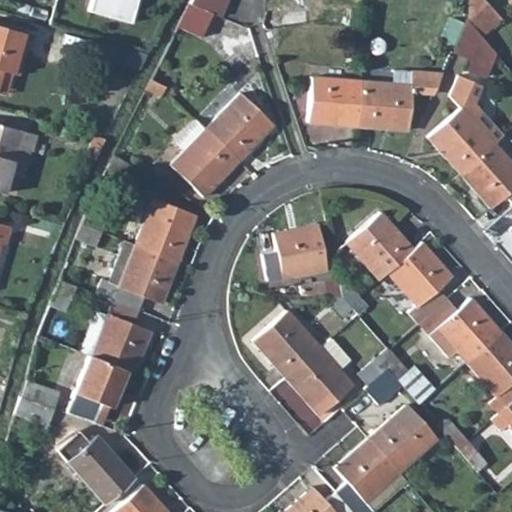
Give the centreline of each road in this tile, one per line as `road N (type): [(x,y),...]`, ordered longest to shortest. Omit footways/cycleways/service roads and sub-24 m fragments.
road 1 (residential): [(511,294),(438,212),(371,172),(301,175),(235,218),(193,332)]
road 2 (residential): [(193,332),(162,391),(156,433),(200,491),(231,497),(257,488),(272,464),(271,435),(219,370)]
